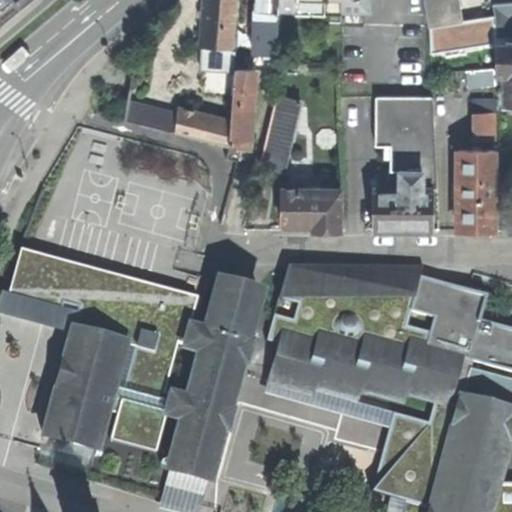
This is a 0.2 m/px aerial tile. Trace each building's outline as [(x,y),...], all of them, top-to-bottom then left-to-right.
[(0,0),(0,21),(26,0),(0,0)] [(204,0),(201,47),(233,50),(236,0),(204,0)] [(259,0),(257,54),(279,55),(280,8),(280,0),(259,0)] [(280,0),(280,8),(373,11),(373,0),(280,0)] [(424,0),(429,26),(459,22),(455,0),(424,0)] [(504,76),(505,105),(511,104),(511,41),(510,42),(510,16),(511,16),(511,2),(492,4),(495,17),(496,76),(504,76)] [(484,86),(495,85),(494,69),(467,71),(468,84),(483,83),(484,86)] [(176,131),(251,150),(253,111),(255,71),(234,70),(231,120),(217,116),(215,121),(178,111),(176,131)] [(259,168),(283,172),(301,101),(276,95),(271,115),(259,168)] [(437,188),(432,97),(377,96),(377,145),(391,146),(391,171),(401,171),(401,188),(374,188),(373,230),(405,230),(434,230),(434,188),(437,188)] [(474,140),(496,140),(496,97),(473,97),(474,140)] [(480,230),(496,230),(496,150),(458,150),(458,230),(480,230)] [(341,230),(341,189),(282,189),(281,224),(313,224),(313,230),(328,230),(341,230)] [(76,315),(95,320),(104,323),(101,336),(126,343),(107,411),(116,414),(110,439),(155,451),(165,415),(171,417),(176,395),(189,399),(201,352),(184,347),(190,327),(197,298),(20,249),(7,296),(4,296),(0,309),(0,314),(71,334),(72,329),(76,315)] [(511,355),(511,300),(434,280),(420,330),(405,326),(422,266),(287,268),(279,296),(277,301),(296,306),(291,322),(273,317),(265,343),(277,347),(267,383),(312,396),(315,386),(358,398),(360,390),(404,402),(406,393),(434,400),(427,424),(392,414),(389,426),(384,444),(385,444),(394,447),(391,458),(382,456),(372,492),(392,498),(388,511),(511,511),(511,482),(497,483),(499,478),(496,478),(500,464),(502,465),(504,458),(502,457),(505,444),(508,444),(510,435),(508,435),(511,420),(511,380),(469,368),(472,360),(480,362),(484,348),(511,355)] [(169,469),(208,480),(222,430),(227,431),(230,420),(232,410),(227,409),(240,363),(245,364),(251,343),(245,341),(259,291),(220,281),(206,331),(190,327),(184,347),(201,352),(189,399),(176,395),(171,417),(183,420),(169,469)] [(104,323),(95,320),(76,315),(72,329),(71,334),(43,435),(97,450),(107,411),(126,343),(101,336),(104,323)] [(264,392),(389,426),(392,414),(356,405),(358,398),(315,386),(312,396),(267,383),(264,392)] [(381,456),(382,456),(391,458),(394,447),(385,444),(381,456)] [(209,481),(208,480),(169,469),(162,495),(202,506),(209,481)]
